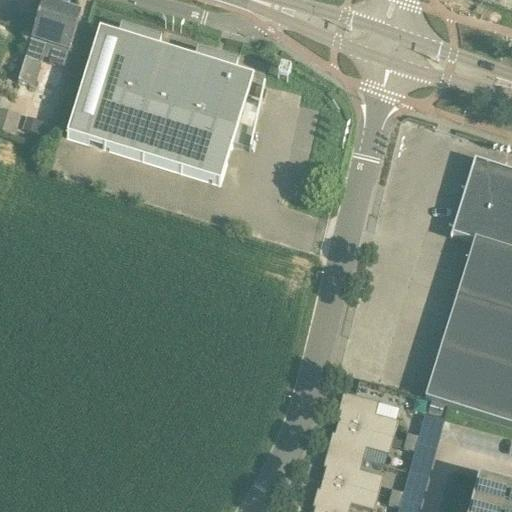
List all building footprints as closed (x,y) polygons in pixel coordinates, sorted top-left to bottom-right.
[(36,79),(40,66),(42,66),(46,53),(52,56),(49,66),(64,71),(81,18),(43,6),(18,84),(33,89),(36,79)] [(99,35),(67,140),(220,188),(232,150),(249,154),(254,134),(238,131),(253,82),(234,77),(237,67),(197,54),(194,64),(158,53),(161,43),(121,31),(117,40),(99,35)] [(0,113),(0,130),(14,135),(19,120),(0,113)] [(43,126),(27,120),(22,133),(39,138),(43,126)] [(511,176),(474,165),(470,178),(450,240),(451,241),(452,239),(474,246),(424,404),(432,406),(444,410),(511,431),(511,176)] [(338,396),(330,425),(384,440),(388,425),(367,419),(371,405),(338,396)] [(444,410),(432,406),(429,416),(441,419),(444,410)] [(330,425),(322,453),(356,462),(359,449),(380,454),(384,440),(330,425)] [(407,438),(405,445),(417,448),(419,441),(407,438)] [(415,456),(417,448),(405,445),(403,453),(415,456)] [(322,453),(315,481),(369,496),(373,481),(352,475),(356,462),(322,453)] [(315,481),(307,509),(317,511),(341,511),(343,508),(359,511),(364,511),(369,496),(315,481)] [(511,511),(511,492),(507,491),(507,490),(478,482),(469,511),(511,511)] [(389,502),(401,505),(403,497),(391,494),(389,502)] [(399,511),(401,505),(389,502),(387,509),(398,511),(399,511)]
